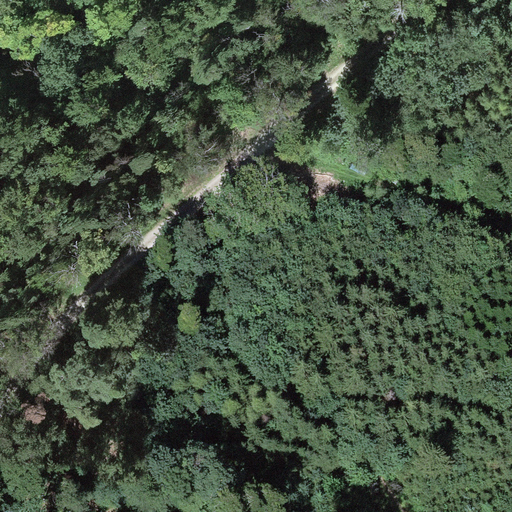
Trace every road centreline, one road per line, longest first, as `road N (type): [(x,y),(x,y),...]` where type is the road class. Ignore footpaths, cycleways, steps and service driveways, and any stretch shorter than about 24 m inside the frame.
road 1 (track): [(0,410),(125,262),(384,32),(435,0)]
road 2 (track): [(405,511),(355,453),(229,356),(210,316),(198,196)]
